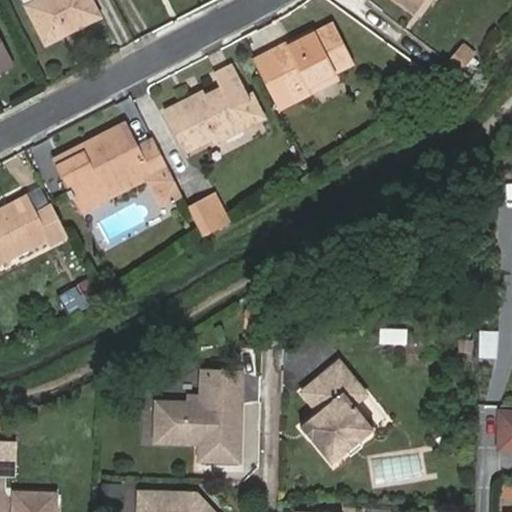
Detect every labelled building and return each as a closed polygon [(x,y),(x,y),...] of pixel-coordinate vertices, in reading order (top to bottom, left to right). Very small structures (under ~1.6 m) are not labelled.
[(38,0),(24,7),(48,53),(102,24),(89,0),(38,0)] [(309,90),(335,77),(354,68),(333,30),(289,53),(287,48),(271,57),(296,106),(313,98),(309,90)] [(474,53),(462,42),(450,56),(463,66),(474,53)] [(0,80),(14,73),(0,46),(0,80)] [(396,79),(420,96),(430,82),(405,66),(396,79)] [(197,108),(195,104),(168,118),(186,154),(214,140),(219,149),(257,128),(246,108),(253,104),(235,71),(216,81),(223,94),(207,103),(197,108)] [(339,84),(335,77),(309,90),(313,98),(339,84)] [(205,99),(195,104),(197,108),(207,103),(205,99)] [(246,108),(257,128),(268,123),(256,102),(253,104),(246,108)] [(175,182),(156,146),(141,155),(129,131),(82,156),(86,163),(63,175),(82,213),(149,176),(153,183),(158,192),(175,182)] [(86,163),(82,156),(58,169),(63,175),(86,163)] [(149,176),(82,213),(86,220),(153,183),(149,176)] [(167,208),(184,198),(175,182),(158,192),(167,208)] [(220,203),(208,209),(217,227),(230,220),(220,203)] [(72,243),(56,211),(37,222),(29,207),(0,221),(0,265),(17,256),(20,263),(51,246),(55,252),(72,243)] [(208,209),(194,217),(203,235),(217,227),(208,209)] [(0,273),(20,263),(17,256),(0,265),(0,273)] [(91,290),(72,300),(82,319),(101,308),(91,290)] [(495,333),(482,332),(481,357),(494,357),(495,333)] [(471,337),(457,337),(457,349),(471,349),(471,337)] [(349,451),(360,440),(369,433),(376,426),(356,402),(370,390),(343,357),(303,389),(319,409),(307,420),(327,443),(322,449),(334,464),(349,451)] [(205,370),(204,387),(204,402),(189,402),(159,402),(157,442),(193,443),(193,436),(202,436),(202,462),(236,463),(241,457),(243,372),(205,370)] [(204,393),(189,393),(189,402),(204,402),(204,393)] [(511,414),(498,414),(497,451),(511,451),(511,414)] [(302,426),(322,449),(327,443),(307,420),(302,426)] [(365,445),(360,440),(349,451),(353,457),(365,445)] [(511,484),(503,484),(503,499),(511,499),(511,484)] [(199,493),(142,491),(141,511),(220,511),(216,511),(199,493)] [(16,492),(15,511),(27,511),(28,493),(16,492)] [(27,511),(57,511),(58,493),(28,493),(27,511)]
